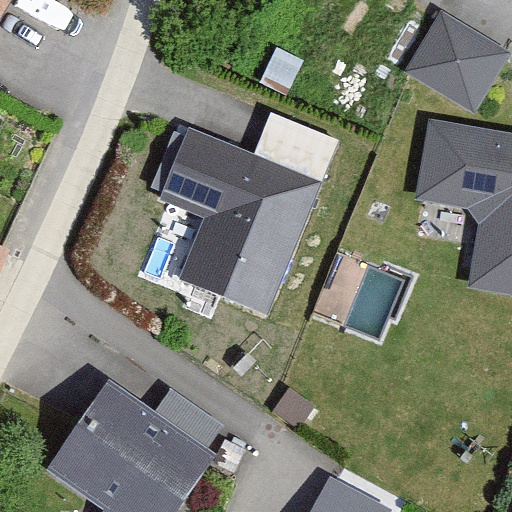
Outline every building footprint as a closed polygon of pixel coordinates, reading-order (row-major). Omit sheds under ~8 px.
[(0,0),(0,31),(18,0),(0,0)] [(409,71),(470,109),(504,54),(443,17),(409,71)] [(271,114),(254,155),(319,182),(337,141),(271,114)] [(511,133),(429,119),(415,199),(467,208),(481,226),(470,288),(511,294),(511,133)] [(254,155),(188,127),(160,193),(206,212),(177,282),(262,318),(319,182),(254,155)] [(0,270),(9,251),(0,246),(0,270)] [(110,381),(48,469),(105,508),(102,511),(175,511),(215,455),(110,381)] [(331,476),(310,511),(391,511),(393,509),(331,476)]
